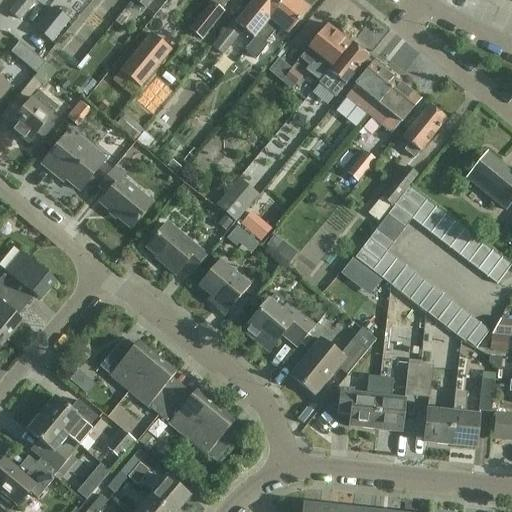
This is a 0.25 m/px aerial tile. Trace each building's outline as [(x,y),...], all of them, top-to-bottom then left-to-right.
[(20,22),(37,0),(19,0),(9,13),(20,22)] [(145,9),(152,0),(134,0),(145,9)] [(211,4),(206,11),(190,30),(203,40),(224,14),(220,11),(229,0),(244,0),(245,0),(213,0),(211,4)] [(255,0),(236,24),(247,33),(254,38),(269,20),(269,19),(284,0),(255,0)] [(308,10),(295,0),(284,0),(269,19),(269,20),(254,38),(245,50),(256,60),(268,46),(265,43),(278,27),(288,35),(308,10)] [(51,43),(68,22),(53,10),(36,31),(51,43)] [(332,68),(351,45),(327,26),(300,59),(310,67),(318,57),(332,68)] [(223,56),(239,37),(228,28),(212,48),(223,56)] [(140,89),(170,52),(150,36),(119,73),(140,89)] [(36,76),(45,65),(19,43),(10,54),(36,76)] [(336,98),(346,86),(368,59),(351,45),(332,68),(318,84),(336,98)] [(374,63),(355,86),(356,87),(364,94),(355,105),(369,116),(397,82),(374,63)] [(0,101),(10,90),(0,81),(0,69),(2,67),(0,65),(0,101)] [(45,65),(36,76),(46,84),(55,74),(45,65)] [(295,87),(301,79),(291,71),(285,79),(295,87)] [(180,100),(193,91),(183,78),(171,87),(180,100)] [(39,92),(42,88),(33,80),(12,105),(22,113),(8,130),(27,146),(58,108),(39,92)] [(64,81),(59,87),(64,91),(69,86),(64,81)] [(382,126),(386,120),(396,128),(400,123),(402,124),(420,101),(397,82),(369,116),(382,126)] [(80,101),(67,117),(78,125),(91,110),(80,101)] [(414,160),(446,121),(428,107),(402,139),(409,145),(404,151),(414,160)] [(143,130),(122,112),(114,121),(135,140),(143,130)] [(144,131),(143,130),(135,140),(146,150),(153,142),(143,132),(144,131)] [(78,193),(102,165),(67,136),(41,167),(53,178),(56,174),(78,193)] [(366,151),(347,174),(358,183),(374,163),(376,160),(366,151)] [(511,225),(511,226),(511,225),(511,175),(487,156),(467,180),(505,211),(511,202),(511,225)] [(173,161),(168,167),(175,173),(180,167),(173,161)] [(97,189),(107,197),(100,205),(131,231),(151,206),(121,181),(125,175),(115,167),(97,189)] [(391,208),(416,177),(406,168),(381,199),(391,208)] [(239,179),(216,206),(236,223),(259,196),(239,179)] [(409,188),(389,213),(406,227),(412,220),(412,221),(428,202),(409,188)] [(428,202),(412,221),(422,228),(437,209),(428,202)] [(437,209),(422,228),(431,235),(446,216),(437,209)] [(272,229),(251,212),(240,226),(260,243),(272,229)] [(396,241),(406,227),(389,213),(379,227),(396,241)] [(446,216),(431,235),(441,242),(456,224),(446,216)] [(224,217),(219,223),(227,229),(232,223),(224,217)] [(456,224),(441,242),(450,249),(465,231),(456,224)] [(192,276),(207,258),(197,250),(194,253),(164,227),(146,250),(164,265),(162,267),(174,278),(182,268),(192,276)] [(379,227),(355,259),(372,272),(387,253),(396,241),(379,227)] [(237,228),(227,240),(236,247),(246,235),(237,228)] [(465,231),(450,249),(460,257),(475,238),(465,231)] [(475,238),(460,257),(469,264),(484,245),(475,238)] [(286,244),(278,255),(290,263),(298,253),(286,244)] [(484,245),(469,264),(478,271),(494,253),(484,245)] [(387,253),(372,272),(380,278),(396,260),(387,253)] [(494,253),(478,271),(488,278),(503,260),(494,253)] [(0,280),(0,287),(12,297),(21,286),(37,300),(52,281),(20,255),(6,272),(6,273),(0,280)] [(511,261),(506,256),(503,260),(511,266),(511,267),(511,268),(511,267),(511,261)] [(353,259),(341,274),(360,289),(372,274),(353,259)] [(396,260),(380,278),(390,285),(405,267),(396,260)] [(503,260),(488,278),(497,285),(511,267),(511,266),(503,260)] [(225,317),(250,288),(219,262),(198,288),(218,305),(215,308),(225,317)] [(405,267),(390,285),(399,293),(414,274),(405,267)] [(414,274),(399,293),(409,300),(424,281),(414,274)] [(424,281),(409,300),(418,307),(433,289),(424,281)] [(376,286),(376,296),(388,296),(388,286),(376,286)] [(0,336),(4,340),(20,321),(4,307),(12,297),(0,287),(0,336)] [(433,289),(418,307),(428,314),(443,296),(433,289)] [(267,304),(243,333),(268,354),(282,337),(298,350),(315,329),(289,307),(275,295),(267,304)] [(443,296),(428,314),(437,322),(452,303),(443,296)] [(325,301),(311,318),(318,323),(332,306),(325,301)] [(452,303),(437,322),(446,329),(462,310),(452,303)] [(462,310),(446,329),(456,336),(471,318),(462,310)] [(471,318),(456,336),(465,343),(466,342),(467,342),(480,325),(471,318)] [(480,325),(467,342),(476,349),(489,331),(480,325)] [(368,353),(367,352),(376,341),(363,330),(341,357),(321,341),(290,378),(315,398),(338,370),(347,378),(368,353)] [(491,337),(490,351),(507,352),(508,338),(491,337)] [(129,393),(156,361),(137,345),(122,362),(111,354),(100,368),(110,376),(110,377),(129,393)] [(502,358),(489,357),(489,363),(500,372),(501,372),(502,358)] [(156,361),(129,393),(147,409),(148,408),(159,416),(170,403),(160,394),(174,376),(156,361)] [(404,398),(417,399),(420,367),(407,366),(404,398)] [(420,367),(417,399),(428,400),(431,368),(429,368),(422,367),(420,367)] [(340,391),(338,415),(350,416),(349,428),(375,431),(381,378),(369,377),(367,394),(367,397),(353,395),(353,392),(340,391)] [(381,378),(375,431),(401,433),(404,403),(404,401),(390,399),(392,383),(392,379),(381,378)] [(511,381),(501,380),(499,390),(511,392),(511,381)] [(491,415),(494,384),(483,383),(479,414),(491,415)] [(170,403),(159,416),(169,425),(168,426),(187,441),(214,409),(195,393),(180,411),(170,403)] [(452,415),(449,447),(477,449),(479,419),(466,418),(468,396),(454,394),(452,415)] [(79,447),(87,437),(101,421),(78,401),(70,411),(55,398),(41,415),(68,437),(79,447)] [(214,409),(187,441),(206,457),(207,456),(217,465),(229,451),(218,442),(233,425),(214,409)] [(424,444),(449,447),(452,415),(427,413),(424,444)] [(68,437),(41,415),(27,432),(42,444),(34,454),(41,459),(57,473),(71,457),(59,447),(68,437)] [(493,440),(506,441),(508,416),(495,415),(493,440)] [(122,431),(107,449),(119,458),(124,452),(126,454),(136,441),(122,431)] [(149,436),(142,446),(149,452),(157,443),(149,436)] [(120,473),(127,479),(140,464),(133,458),(120,473)] [(24,474),(5,459),(0,464),(0,492),(18,507),(30,492),(38,499),(54,479),(53,478),(37,464),(34,462),(24,474)] [(41,459),(37,464),(53,478),(57,473),(41,459)] [(127,479),(120,473),(107,489),(114,494),(127,479)] [(150,498),(166,511),(178,511),(190,498),(166,478),(150,498)] [(210,478),(199,485),(206,496),(218,489),(210,478)] [(84,484),(77,493),(87,501),(94,492),(84,484)] [(88,511),(99,511),(108,502),(101,496),(88,511)] [(166,511),(150,498),(137,511),(166,511)]
